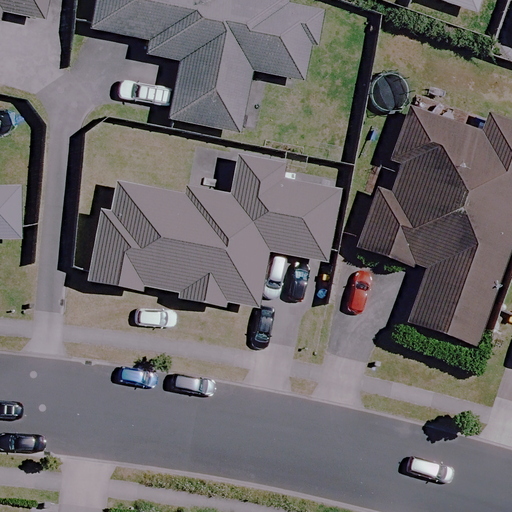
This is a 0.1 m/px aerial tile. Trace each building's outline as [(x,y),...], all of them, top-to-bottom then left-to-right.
[(40,0),(0,0),(0,21),(35,28),(40,0)] [(285,0),(95,0),(90,30),(149,42),(147,56),(181,63),(169,122),(242,137),(254,75),(305,85),(320,11),(285,4),(285,0)] [(437,0),(472,13),(476,0),(437,0)] [(474,135),(398,110),(352,252),(416,273),(398,328),(469,351),(511,220),(511,130),(479,120),(474,135)] [(280,185),(283,170),(233,161),(225,206),(113,186),(106,223),(90,220),(79,285),(247,316),(257,260),(318,271),(331,194),(280,185)] [(0,242),(14,243),(15,192),(0,191),(0,242)]
